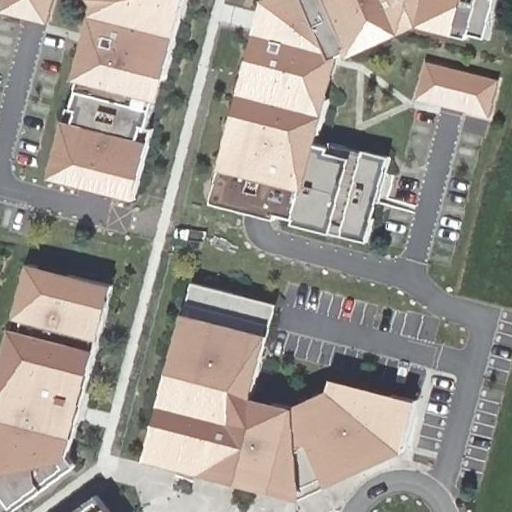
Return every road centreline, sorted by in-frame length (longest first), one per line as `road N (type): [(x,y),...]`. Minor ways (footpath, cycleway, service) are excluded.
road 1 (residential): [(410,273),(274,242),(256,219)]
road 2 (residential): [(410,273),(452,116)]
road 3 (residential): [(434,489),(473,357)]
road 4 (residential): [(0,185),(125,217)]
road 5 (residential): [(473,357),(474,317),(410,273)]
